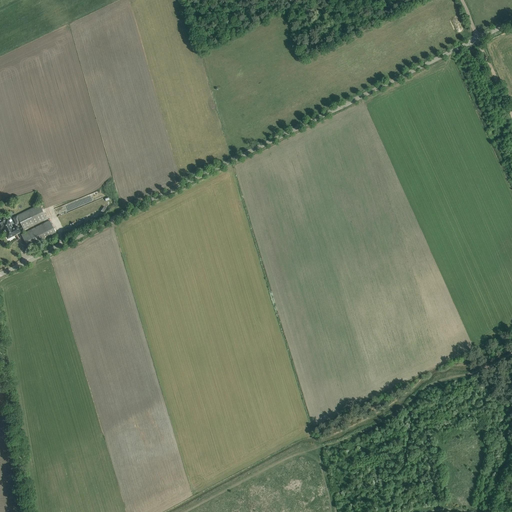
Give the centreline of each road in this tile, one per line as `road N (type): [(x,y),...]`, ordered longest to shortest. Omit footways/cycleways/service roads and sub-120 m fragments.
road 1 (unclassified): [(0,274),(511,21)]
road 2 (unclassified): [(28,511),(0,343)]
